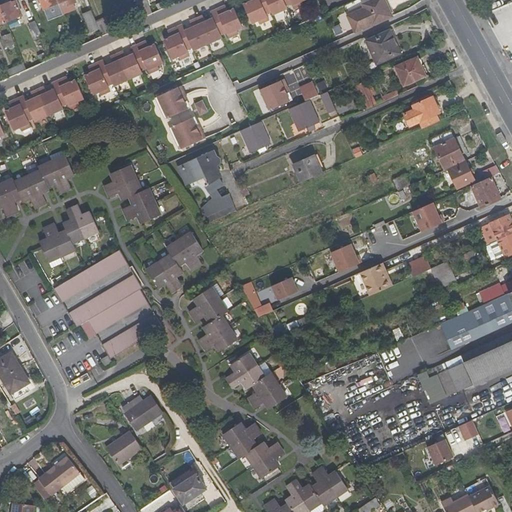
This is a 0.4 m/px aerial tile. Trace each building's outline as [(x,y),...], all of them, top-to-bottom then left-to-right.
[(39,0),(43,10),(58,3),(56,0),(39,0)] [(244,5),(252,25),(258,22),(260,25),(270,21),(267,15),(272,13),(273,16),(287,10),(286,7),(291,4),(294,10),(303,6),(302,2),(306,0),(252,0),(253,1),(250,2),(244,5)] [(364,8),(347,16),(355,32),(392,16),(385,0),(371,0),(362,4),(364,8)] [(152,14),(147,1),(136,5),(142,18),(152,14)] [(0,6),(6,22),(22,16),(15,2),(11,4),(10,2),(0,6)] [(345,12),(347,16),(364,8),(362,4),(345,12)] [(174,37),(165,41),(173,60),(179,57),(181,61),(190,57),(188,51),(193,49),(194,52),(222,39),(221,36),(226,33),(229,39),(238,35),(237,32),(243,29),(235,9),(226,13),(223,15),(220,9),(211,13),(214,19),(206,22),(203,17),(190,22),(193,28),(185,31),(183,26),(174,30),(176,35),(174,37)] [(96,21),(92,11),(83,16),(91,34),(100,30),(96,21)] [(96,21),(100,30),(103,36),(117,29),(110,15),(96,21)] [(39,33),(34,22),(28,24),(33,36),(39,33)] [(400,54),(390,31),(367,41),(377,64),(400,54)] [(1,36),(5,49),(16,45),(11,32),(1,36)] [(273,53),(286,48),(283,40),(270,45),(273,53)] [(94,72),(85,76),(94,96),(100,93),(102,96),(111,92),(109,86),(114,84),(115,87),(143,75),(142,71),(147,69),(149,75),(159,71),(157,67),(164,64),(155,45),(146,49),(144,50),(141,44),(132,48),(134,54),(126,58),(124,52),(111,58),(114,64),(106,67),(104,61),(95,65),(97,71),(94,72)] [(65,51),(62,45),(55,49),(58,55),(65,51)] [(422,67),(418,59),(397,68),(404,87),(423,79),(418,69),(422,67)] [(27,69),(25,65),(9,72),(11,76),(27,69)] [(15,107),(6,111),(14,131),(21,128),(22,131),(32,127),(29,121),(34,119),(36,122),(64,109),(62,106),(67,104),(70,110),(80,106),(78,102),(84,99),(76,80),(67,84),(64,85),(62,79),(52,83),(55,89),(47,93),(44,87),(32,93),(34,99),(27,102),(24,96),(15,100),(18,106),(15,107)] [(283,81),(262,90),(271,110),(292,101),(283,81)] [(369,90),(366,82),(356,87),(367,108),(373,105),(375,104),(372,95),(375,94),(372,88),(369,90)] [(301,89),(307,102),(310,101),(320,96),(314,83),(301,89)] [(182,88),(179,89),(186,104),(189,102),(182,88)] [(179,89),(158,98),(168,120),(189,111),(186,104),(179,89)] [(330,113),(337,110),(329,92),(322,96),(330,113)] [(358,104),(353,93),(344,97),(349,108),(358,104)] [(423,128),(438,121),(435,115),(439,113),(432,97),(412,106),(414,109),(404,114),(409,126),(419,121),(423,128)] [(205,99),(195,103),(201,115),(210,111),(205,99)] [(290,109),(300,132),(309,128),(314,126),(320,123),(310,101),(307,102),(290,109)] [(287,110),(277,113),(284,135),(289,133),(287,126),(292,125),(287,110)] [(172,129),(182,151),(203,142),(196,127),(193,120),(172,129)] [(241,131),(251,154),(261,150),(265,148),(271,146),(261,122),(256,125),(241,131)] [(196,127),(203,142),(206,141),(199,126),(196,127)] [(450,131),(430,141),(443,168),(463,160),(450,131)] [(359,144),(352,148),(356,158),(364,154),(359,144)] [(210,184),(206,186),(210,194),(225,184),(220,177),(218,178),(215,170),(221,164),(219,157),(214,150),(183,163),(186,172),(182,173),(186,183),(199,178),(196,171),(203,168),(210,184)] [(301,182),(326,172),(318,153),(293,163),(301,182)] [(16,183),(15,180),(0,186),(0,210),(6,208),(10,218),(22,212),(18,202),(24,199),(27,205),(35,202),(40,212),(51,206),(46,196),(53,193),(50,186),(56,183),(61,193),(72,188),(68,178),(74,175),(65,156),(41,168),(42,171),(16,183)] [(473,180),(465,163),(448,171),(456,188),(473,180)] [(127,219),(137,215),(141,223),(160,214),(148,188),(141,190),(130,164),(111,172),(113,179),(103,183),(108,195),(119,191),(122,198),(129,195),(132,203),(122,208),(127,219)] [(488,178),(490,177),(500,173),(496,166),(485,171),(488,178)] [(275,195),(295,186),(288,169),(267,178),(275,195)] [(376,181),(373,174),(363,178),(367,186),(376,181)] [(393,179),(398,191),(399,191),(403,189),(407,187),(410,186),(404,174),(393,179)] [(488,178),(470,186),(479,207),(499,199),(490,177),(488,178)] [(249,194),(245,184),(238,187),(242,197),(249,194)] [(209,218),(211,222),(218,219),(216,215),(234,206),(230,196),(221,201),(220,200),(210,206),(203,212),(206,219),(209,218)] [(412,212),(421,233),(443,223),(440,215),(438,216),(432,203),(412,212)] [(47,240),(39,244),(49,263),(75,249),(72,242),(98,230),(88,211),(82,214),(77,204),(66,210),(71,220),(63,223),(66,230),(58,234),(53,224),(42,230),(47,240)] [(511,232),(511,225),(507,215),(481,227),(488,244),(496,240),(511,232)] [(170,254),(146,270),(157,287),(163,283),(169,292),(180,285),(174,276),(180,271),(177,266),(184,261),(190,270),(201,263),(195,254),(202,250),(191,231),(166,247),(170,254)] [(511,232),(496,240),(504,257),(511,253),(511,232)] [(329,249),(340,273),(362,264),(359,256),(356,257),(349,240),(329,249)] [(55,289),(63,302),(126,261),(118,249),(55,289)] [(432,269),(426,256),(408,264),(413,277),(429,270),(432,269)] [(432,269),(429,270),(440,293),(456,286),(446,262),(432,269)] [(371,296),(391,287),(381,265),(361,273),(371,296)] [(134,273),(71,314),(79,327),(83,325),(90,321),(95,329),(97,332),(148,300),(140,288),(142,286),(134,273)] [(278,302),(299,293),(292,279),(272,288),(278,302)] [(243,285),(257,318),(274,310),(270,302),(263,306),(252,281),(243,285)] [(498,284),(478,293),(483,304),(511,290),(511,281),(500,287),(498,284)] [(222,292),(216,282),(210,285),(217,296),(222,292)] [(210,285),(193,297),(197,304),(188,310),(195,321),(204,315),(209,322),(203,326),(207,333),(198,339),(205,350),(214,344),(218,350),(235,338),(220,314),(226,310),(217,296),(210,285)] [(511,290),(483,304),(441,323),(453,348),(472,339),(472,337),(494,327),(495,330),(511,321),(511,290)] [(105,345),(112,357),(164,325),(155,312),(105,345)] [(95,329),(90,321),(83,325),(88,333),(95,329)] [(418,334),(422,346),(431,343),(427,331),(418,334)] [(511,366),(511,332),(459,356),(472,384),(511,366)] [(412,350),(389,360),(400,383),(416,376),(423,373),(412,350)] [(246,353),(229,364),(233,370),(224,376),(231,386),(240,380),(244,387),(251,384),(255,391),(246,397),(253,408),(262,402),(267,408),(285,397),(269,373),(262,377),(246,353)] [(11,354),(0,360),(0,377),(10,395),(26,386),(20,376),(23,374),(11,354)] [(109,354),(103,359),(103,360),(107,365),(113,361),(109,354)] [(121,409),(125,415),(143,403),(139,397),(121,409)] [(125,415),(136,431),(161,414),(150,399),(143,403),(125,415)] [(19,413),(14,405),(10,407),(15,415),(19,413)] [(473,419),(458,426),(465,441),(480,434),(473,419)] [(261,435),(254,425),(244,431),(240,424),(222,436),(239,460),(246,456),(262,480),(279,468),(275,462),(284,456),(277,445),(268,451),(263,444),(257,449),(252,441),(261,435)] [(143,451),(130,433),(106,450),(119,468),(143,451)] [(443,441),(425,449),(434,467),(451,459),(443,441)] [(79,462),(71,453),(44,475),(56,491),(64,484),(72,478),(84,469),(79,462)] [(306,511),(309,510),(320,503),(322,505),(345,489),(333,472),(327,476),(321,468),(311,475),(317,484),(311,489),(306,483),(300,487),(293,478),(283,485),(290,494),(282,499),(287,505),(280,510),(273,501),(263,508),(266,511),(306,511)] [(84,469),(72,478),(77,484),(89,475),(84,469)] [(37,481),(48,497),(56,491),(44,475),(37,481)] [(206,489),(196,475),(174,490),(184,504),(191,499),(194,503),(203,497),(201,493),(206,489)] [(466,497),(473,511),(480,511),(488,509),(489,510),(496,507),(488,488),(466,497)] [(465,496),(440,507),(442,511),(473,511),(466,497),(465,496)] [(363,505),(366,511),(378,504),(376,501),(374,498),(363,505)] [(35,511),(37,505),(16,501),(14,511),(35,511)] [(320,503),(309,510),(310,511),(319,511),(321,511),(322,505),(320,503)]
